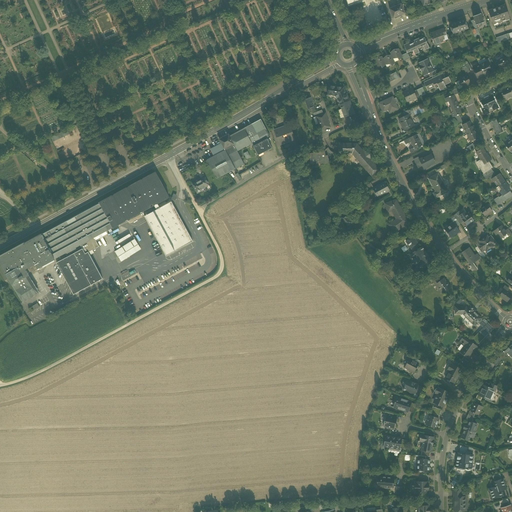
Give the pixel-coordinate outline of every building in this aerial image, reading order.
[(394,18),(395,19),(402,16),(401,15),(405,13),(401,4),(400,1),(396,3),(397,6),(389,9),(393,18),(394,18)] [(505,5),(497,8),(501,21),(510,18),(505,5)] [(493,24),(501,21),(497,8),(488,11),(493,24)] [(473,16),(476,25),(484,22),(481,14),(473,16)] [(465,19),(457,22),(460,31),(468,28),(465,19)] [(461,33),(460,31),(457,22),(449,25),(453,34),(457,32),(458,35),(461,33)] [(432,38),(433,43),(436,42),(439,41),(440,42),(440,43),(443,41),(443,40),(445,39),(444,36),(447,35),(444,28),(441,30),(442,31),(438,33),(437,31),(432,33),(433,37),(432,38)] [(499,43),(508,40),(506,35),(497,38),(499,43)] [(414,41),(415,42),(417,48),(423,46),(425,50),(429,48),(424,38),(421,39),(420,37),(414,41)] [(419,53),(417,48),(415,42),(411,44),(411,42),(404,45),(407,53),(413,50),(415,55),(419,53)] [(390,53),(391,55),(393,59),(397,57),(399,60),(403,57),(402,55),(399,49),(394,50),(390,53)] [(395,63),(393,59),(391,55),(386,56),(383,59),(386,65),(390,63),(391,67),(395,63)] [(382,68),(386,65),(383,59),(382,57),(377,57),(373,61),(376,67),(381,65),(382,68)] [(496,61),(500,68),(509,64),(506,59),(505,57),(496,61)] [(424,75),(425,75),(428,74),(433,72),(433,71),(427,59),(419,63),(420,66),(419,66),(421,72),(422,72),(423,72),(424,75)] [(486,62),(480,65),(485,75),(491,72),(489,66),(487,62),(486,62)] [(478,79),(485,75),(480,65),(473,69),(478,79)] [(370,77),(374,85),(379,85),(377,81),(382,79),(379,73),(374,74),(370,77)] [(438,85),(440,90),(446,87),(444,85),(451,82),(448,77),(445,78),(443,74),(436,77),(436,78),(433,80),(433,79),(424,83),(427,90),(438,85)] [(459,80),(463,87),(471,83),(466,75),(459,80)] [(338,100),(340,104),(349,100),(346,93),(346,94),(343,88),(329,86),(328,95),(335,96),(338,100)] [(502,92),(505,99),(511,95),(511,86),(509,87),(510,88),(502,92)] [(403,93),(407,102),(413,99),(413,100),(417,98),(414,91),(412,88),(403,93)] [(423,88),(417,91),(420,96),(420,97),(425,94),(423,88)] [(460,110),(458,104),(455,99),(453,96),(453,95),(452,96),(450,97),(450,96),(445,98),(447,102),(448,102),(451,107),(453,112),(451,113),(453,117),(458,115),(461,113),(460,110)] [(492,107),(494,110),(498,108),(492,95),(489,97),(490,97),(481,101),(485,110),(492,107)] [(379,103),(383,112),(388,109),(391,108),(392,112),(398,109),(396,104),(393,99),(393,97),(379,103)] [(305,100),(309,112),(315,110),(310,98),(305,100)] [(345,117),(354,113),(350,102),(340,106),(342,110),(345,117)] [(268,115),(272,121),(280,117),(277,111),(268,115)] [(316,117),(317,117),(320,123),(318,123),(319,124),(321,130),(330,127),(325,113),(323,114),(316,117)] [(399,119),(404,130),(407,129),(414,126),(409,115),(409,114),(405,116),(399,119)] [(261,119),(244,128),(252,143),(253,146),(267,139),(270,138),(261,119)] [(502,131),(498,122),(496,119),(490,123),(492,126),(496,134),(502,131)] [(466,133),(471,141),(478,138),(474,130),(469,121),(462,125),(466,133)] [(275,132),(280,145),(290,141),(290,140),(294,138),(289,125),(282,128),(282,129),(275,132)] [(244,128),(229,136),(234,146),(237,151),(252,143),(244,128)] [(221,143),(225,150),(234,146),(229,136),(228,134),(219,139),(221,143)] [(413,148),(414,150),(416,149),(422,146),(417,134),(404,141),(406,144),(410,142),(413,148)] [(272,148),(267,139),(253,146),(258,155),(272,148)] [(210,149),(214,156),(225,150),(221,143),(210,149)] [(352,154),(372,176),(379,169),(357,144),(339,143),(339,153),(352,154)] [(237,151),(234,146),(225,150),(214,156),(207,160),(217,179),(244,164),(237,151)] [(328,155),(328,157),(329,157),(330,156),(332,155),(332,154),(333,152),(332,152),(329,149),(328,148),(324,151),(325,156),(328,155)] [(477,162),(484,173),(486,172),(491,168),(492,167),(489,161),(491,160),(488,155),(487,156),(483,148),(476,152),(480,160),(477,162)] [(320,160),(320,165),(324,165),(323,163),(329,162),(328,157),(328,155),(325,156),(324,151),(310,154),(311,162),(320,160)] [(422,166),(424,169),(427,167),(427,166),(435,162),(431,154),(423,159),(423,158),(420,160),(419,160),(421,163),(422,166)] [(481,175),(484,178),(492,171),(491,168),(486,172),(484,173),(481,175)] [(494,174),(492,171),(484,178),(485,180),(489,177),(494,174)] [(94,238),(154,205),(157,204),(169,197),(155,172),(143,179),(144,179),(141,181),(141,180),(129,187),(127,189),(126,188),(114,195),(115,195),(112,197),(112,196),(25,243),(35,263),(38,268),(65,254),(69,252),(80,245),(94,238)] [(434,193),(436,198),(438,196),(439,197),(448,192),(438,174),(429,179),(436,192),(434,193)] [(496,181),(499,186),(505,182),(499,174),(496,176),(492,179),(494,182),(496,181)] [(201,191),(202,193),(208,190),(206,187),(209,185),(205,178),(200,180),(201,181),(197,183),(197,182),(193,184),(197,193),(201,191)] [(373,189),(378,197),(390,191),(385,182),(374,188),(373,189)] [(501,192),(503,195),(510,191),(505,182),(499,186),(502,191),(501,192)] [(366,186),(368,191),(373,189),(374,188),(371,183),(366,186)] [(511,196),(511,194),(510,191),(503,195),(499,197),(498,198),(502,203),(506,200),(509,198),(511,196)] [(493,200),(497,206),(502,203),(498,198),(499,197),(498,197),(493,200)] [(390,225),(395,231),(408,222),(396,200),(386,204),(388,211),(392,210),(397,219),(390,225)] [(171,202),(160,208),(157,210),(145,216),(166,256),(193,241),(171,202)] [(480,210),(484,216),(492,210),(491,210),(488,205),(487,204),(480,210)] [(469,214),(471,216),(473,215),(467,207),(463,210),(463,211),(463,212),(464,212),(466,214),(467,215),(469,214)] [(347,211),(346,212),(340,218),(347,226),(352,222),(348,218),(350,216),(351,215),(351,214),(350,212),(349,211),(347,211)] [(456,220),(459,224),(463,221),(464,221),(462,219),(459,215),(458,216),(456,214),(453,216),(456,220)] [(463,221),(466,225),(474,220),(471,216),(469,214),(467,215),(466,214),(466,215),(462,219),(464,221),(463,221)] [(448,234),(451,237),(459,231),(456,227),(453,223),(448,227),(448,229),(446,231),(446,232),(448,235),(448,234)] [(497,234),(500,238),(507,234),(505,231),(501,226),(493,231),(496,235),(497,234)] [(485,239),(480,242),(476,245),(482,252),(485,250),(489,247),(490,249),(494,246),(493,244),(488,237),(487,235),(484,237),(485,239)] [(488,237),(493,244),(496,242),(491,235),(488,237)] [(406,241),(410,248),(411,248),(417,244),(418,243),(413,236),(406,241)] [(82,249),(74,253),(91,285),(103,279),(88,252),(89,252),(93,250),(99,247),(94,238),(80,245),(82,249)] [(118,257),(121,262),(141,250),(138,244),(135,240),(135,239),(115,252),(118,257)] [(26,269),(35,263),(25,243),(24,243),(24,242),(0,255),(0,264),(5,274),(6,274),(22,301),(25,302),(39,293),(25,269),(26,269)] [(411,248),(414,252),(420,248),(417,244),(411,248)] [(417,263),(421,269),(432,262),(427,254),(426,255),(425,253),(426,252),(422,247),(420,248),(414,252),(412,253),(415,258),(414,259),(413,259),(413,261),(415,263),(416,264),(417,263)] [(462,252),(469,263),(472,261),(473,262),(477,260),(474,256),(469,248),(462,252)] [(74,294),(91,285),(74,253),(71,255),(67,257),(57,263),(74,294)] [(477,268),(473,262),(472,261),(469,263),(468,264),(470,268),(470,269),(475,270),(477,268)] [(26,269),(29,273),(38,268),(35,263),(26,269)] [(438,288),(443,294),(450,288),(447,284),(447,283),(443,278),(438,282),(435,284),(438,288)] [(506,301),(507,302),(511,295),(511,294),(507,291),(504,289),(499,295),(499,296),(506,301)] [(497,293),(494,297),(500,303),(503,305),(506,301),(499,296),(499,295),(497,293)] [(466,317),(473,325),(476,321),(477,322),(481,319),(481,318),(474,311),(473,312),(471,311),(472,310),(472,309),(472,308),(470,306),(467,309),(466,307),(455,307),(455,313),(460,313),(460,312),(464,311),(467,315),(465,316),(466,316),(466,317)] [(484,319),(483,319),(482,320),(481,319),(477,322),(483,328),(479,332),(481,333),(485,338),(486,338),(494,330),(494,329),(494,328),(485,319),(484,319)] [(472,339),(479,344),(485,338),(481,333),(476,337),(475,336),(472,339)] [(463,358),(465,360),(467,357),(468,357),(472,352),(475,354),(479,348),(466,338),(462,344),(465,346),(460,352),(465,355),(463,358)] [(463,358),(458,364),(462,366),(466,369),(470,363),(465,360),(463,358)] [(409,371),(412,373),(413,372),(414,372),(419,364),(414,361),(409,359),(405,368),(409,370),(409,371)] [(461,372),(460,371),(461,370),(461,369),(453,365),(451,364),(448,370),(449,371),(445,378),(454,383),(458,375),(459,375),(460,374),(461,373),(461,372)] [(406,390),(414,394),(418,385),(418,384),(405,378),(403,382),(406,383),(404,387),(403,387),(402,388),(403,390),(404,390),(406,390)] [(485,398),(486,399),(489,392),(493,393),(494,394),(497,386),(492,384),(490,387),(488,387),(482,384),(481,387),(482,387),(478,395),(482,397),(485,398)] [(414,394),(420,396),(423,388),(418,385),(414,394)] [(434,402),(443,406),(444,403),(445,399),(446,400),(449,393),(440,388),(438,388),(436,388),(435,389),(435,390),(434,391),(435,392),(435,393),(436,393),(437,394),(434,402)] [(400,410),(408,412),(408,411),(411,403),(411,402),(397,397),(395,402),(394,407),(395,408),(396,409),(399,410),(400,410)] [(408,411),(414,413),(416,407),(417,404),(411,403),(408,411)] [(475,413),(478,415),(482,406),(475,403),(471,411),(475,413)] [(433,407),(431,412),(427,411),(426,414),(429,415),(434,417),(435,414),(439,415),(441,410),(433,407)] [(387,428),(391,429),(391,428),(394,429),(397,418),(393,417),(386,415),(384,426),(387,427),(387,428)] [(426,424),(436,428),(439,418),(434,417),(429,415),(427,420),(426,419),(425,423),(426,424)] [(469,421),(467,426),(466,429),(464,428),(464,429),(461,438),(469,441),(472,432),(473,433),(473,432),(474,432),(477,424),(471,422),(469,421)] [(395,448),(400,449),(400,448),(402,439),(402,438),(386,435),(385,443),(383,443),(381,444),(381,447),(382,448),(385,448),(386,447),(389,447),(390,448),(393,449),(395,448)] [(430,452),(431,452),(431,451),(432,450),(432,448),(432,445),(432,444),(432,441),(433,440),(434,437),(430,436),(429,436),(426,436),(426,435),(425,436),(421,435),(420,438),(420,437),(420,438),(420,439),(420,441),(423,442),(422,446),(421,448),(422,449),(422,450),(430,452)] [(459,453),(472,455),(473,451),(468,450),(468,447),(460,444),(459,453)] [(422,450),(421,456),(418,456),(418,459),(426,459),(426,456),(430,457),(430,452),(422,450)] [(467,471),(468,471),(469,471),(470,470),(471,471),(473,455),(472,455),(459,453),(458,453),(457,455),(458,456),(458,459),(457,459),(456,467),(457,467),(456,469),(457,470),(464,471),(465,470),(466,471),(467,471)] [(419,472),(421,472),(422,471),(422,470),(429,471),(430,460),(426,459),(418,459),(417,470),(418,470),(419,472)] [(492,476),(494,481),(501,479),(500,473),(492,476)] [(384,488),(390,488),(390,486),(393,486),(394,477),(378,476),(378,482),(381,482),(380,486),(384,486),(384,488)] [(493,482),(494,487),(495,490),(490,492),(492,499),(502,495),(501,490),(506,489),(503,479),(501,479),(494,481),(493,482)] [(428,493),(428,482),(415,482),(415,493),(419,493),(428,493)] [(454,505),(454,511),(464,511),(464,507),(466,507),(465,497),(461,497),(455,497),(454,497),(454,502),(455,502),(455,505),(454,505)] [(495,506),(496,509),(501,508),(500,508),(509,505),(507,499),(499,501),(500,504),(495,506)]
